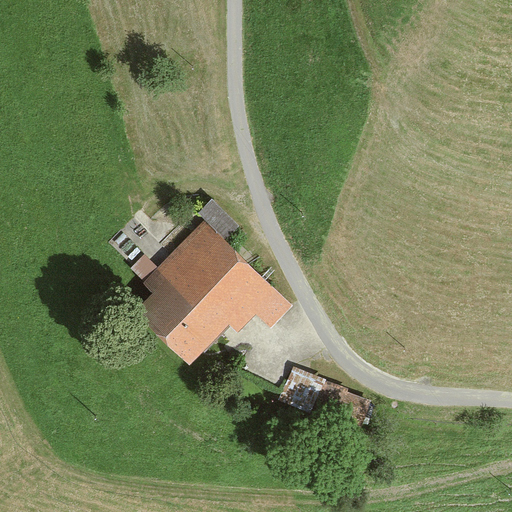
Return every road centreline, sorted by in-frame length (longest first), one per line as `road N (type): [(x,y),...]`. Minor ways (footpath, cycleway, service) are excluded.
road 1 (track): [(0,365),(35,446),(83,476),(153,489),(357,498),(511,466)]
road 2 (track): [(235,0),(234,94),(254,181),(326,331),(347,361),(382,384),(511,399)]
